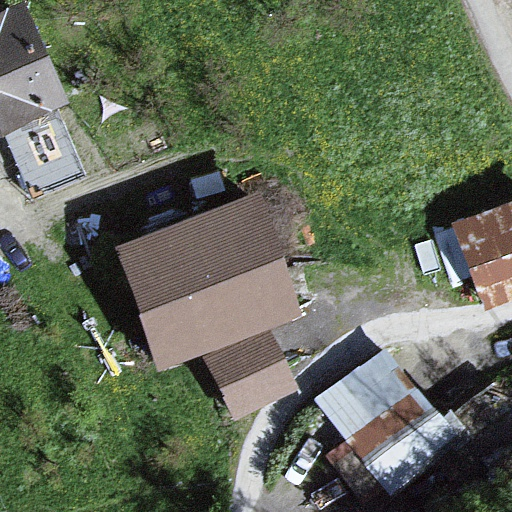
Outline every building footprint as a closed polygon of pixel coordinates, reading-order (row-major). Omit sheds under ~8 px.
[(25,0),(20,0),(0,8),(0,134),(70,105),(25,0)] [(254,192),(114,249),(163,372),(209,353),(271,329),(304,315),(254,192)] [(511,197),(443,224),(463,277),(511,259),(511,197)] [(271,329),(209,353),(234,414),(295,390),(271,329)] [(369,446),(429,396),(383,341),(323,392),(369,446)]
